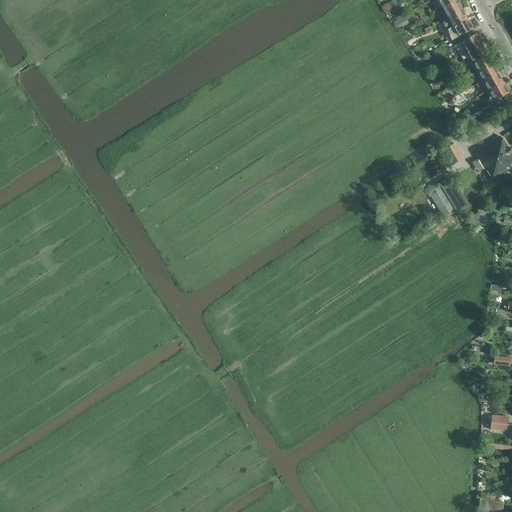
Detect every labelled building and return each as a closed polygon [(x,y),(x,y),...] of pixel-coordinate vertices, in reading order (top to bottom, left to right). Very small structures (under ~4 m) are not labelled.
[(391,0),(382,5),(386,12),(401,3),(399,0),(391,0)] [(461,8),(462,6),(460,4),(459,3),(456,0),(454,0),(442,7),(448,17),(462,9),(461,8)] [(467,18),(465,14),(465,13),(464,10),(462,10),(462,9),(448,17),(453,26),(467,18)] [(473,28),(472,27),(472,26),(471,23),(470,23),(467,18),(453,26),(459,36),(473,28)] [(481,43),(479,39),(479,38),(478,35),(476,35),(476,34),(462,41),(467,51),(481,43)] [(487,53),(486,52),(486,51),(485,48),(484,48),(481,43),(467,51),(473,61),(487,53)] [(492,63),(490,59),(490,57),(489,55),(487,54),(487,53),(473,61),(478,71),(492,63)] [(498,73),(497,72),(497,70),(496,68),(495,67),(492,63),(478,71),(484,81),(498,73)] [(433,69),(430,64),(421,69),(424,74),(433,69)] [(503,83),(501,78),(501,77),(500,74),(498,74),(498,73),(484,81),(489,90),(503,83)] [(509,92),(508,91),(508,90),(507,87),(506,87),(503,83),(489,90),(495,100),(509,92)] [(461,126),(472,119),(468,113),(457,120),(461,126)] [(511,166),(511,153),(511,152),(509,147),(508,147),(502,137),(476,153),(480,159),(479,159),(486,170),(492,179),(511,166)] [(461,158),(453,142),(452,142),(443,147),(452,164),(461,158)] [(462,198),(457,191),(451,180),(436,188),(436,189),(429,194),(444,218),(459,209),(465,205),(462,198)] [(483,222),(511,204),(511,200),(508,195),(491,204),(492,205),(467,219),(475,233),(486,227),(483,222)] [(511,360),(493,359),(492,367),(510,368),(511,360)] [(508,419),(490,417),(489,430),(506,432),(508,419)] [(495,501),(496,494),(484,492),(483,499),(495,501)] [(500,494),(499,502),(503,502),(509,503),(511,496),(500,494)] [(499,511),(502,511),(503,503),(503,502),(499,502),(495,501),(483,499),(480,498),(479,508),(499,511)]
